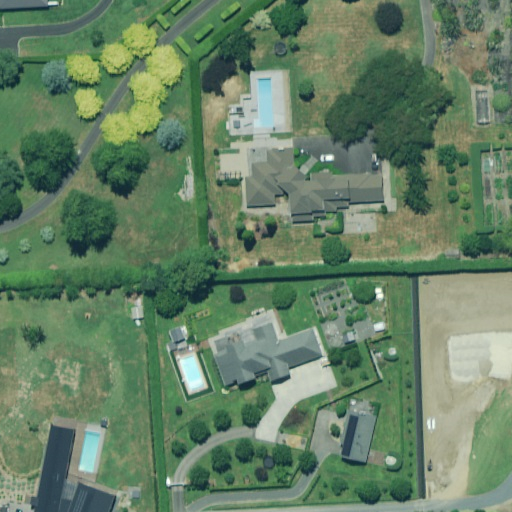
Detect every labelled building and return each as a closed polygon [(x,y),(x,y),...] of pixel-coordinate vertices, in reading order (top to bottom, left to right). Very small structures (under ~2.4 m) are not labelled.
[(0,0),(0,10),(50,8),(49,0),(0,0)] [(490,93),(478,93),(478,124),(489,124),(490,93)] [(269,150),(246,179),(247,206),(278,205),(277,193),(290,192),(291,215),(327,215),(327,203),(385,202),(385,176),(309,177),(297,167),(297,149),(269,150)] [(280,343),(274,324),(256,331),(258,339),(229,349),(230,353),(217,358),(227,388),(241,383),(242,386),(259,380),(258,376),(270,371),(274,383),(293,376),(290,369),(324,357),(315,331),(280,343)] [(351,326),(342,330),(348,344),(357,340),(351,326)] [(377,417),(350,412),(342,459),(369,463),(377,417)]
